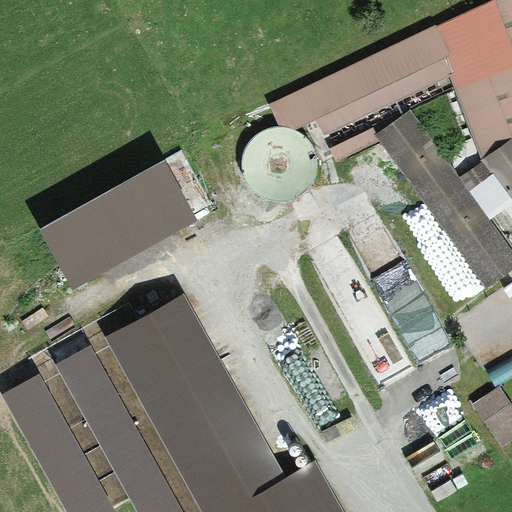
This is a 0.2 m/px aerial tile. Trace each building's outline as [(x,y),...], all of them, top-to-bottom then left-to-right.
[(511,0),(491,0),(272,103),(287,128),(317,115),(327,129),(449,71),(484,159),(511,199),(511,0)] [(374,131),(487,287),(511,269),(511,242),(412,104),(374,131)] [(162,146),(40,216),(75,277),(197,206),(162,146)] [(187,287),(107,329),(208,511),(346,511),(313,454),(287,470),(187,287)] [(191,511),(93,336),(55,357),(141,511),(191,511)] [(40,367),(3,388),(72,511),(108,511),(118,507),(40,367)] [(511,413),(497,388),(474,402),(496,439),(511,429),(511,413)]
